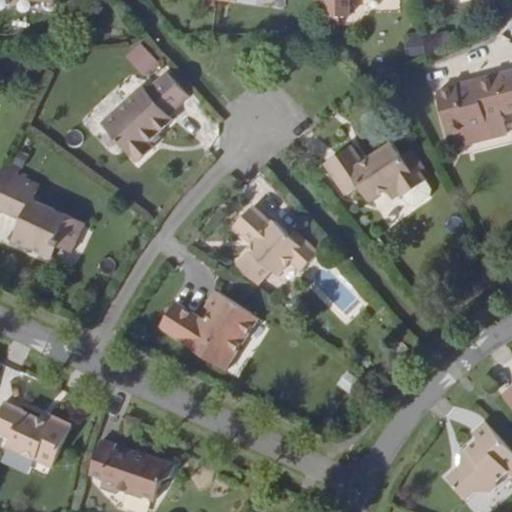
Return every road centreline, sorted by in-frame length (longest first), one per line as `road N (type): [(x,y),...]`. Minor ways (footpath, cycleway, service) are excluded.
road 1 (residential): [(361,483),(91,364)]
road 2 (residential): [(91,364),(171,229),(251,135)]
road 3 (residential): [(511,326),(456,361),(361,483)]
